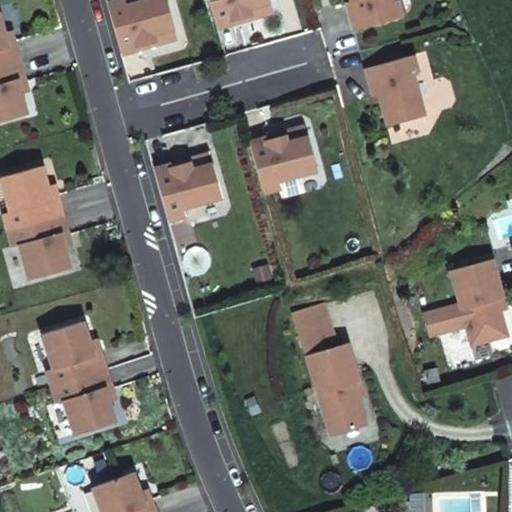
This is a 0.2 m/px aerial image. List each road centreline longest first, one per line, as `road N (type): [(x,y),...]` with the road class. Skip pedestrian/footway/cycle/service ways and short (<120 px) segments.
road 1 (residential): [(109,120),(192,414),(231,511)]
road 2 (residential): [(109,120),(326,58)]
road 3 (residential): [(74,0),(109,120)]
